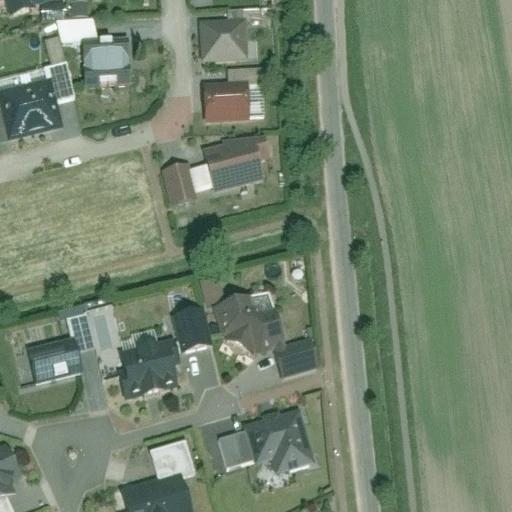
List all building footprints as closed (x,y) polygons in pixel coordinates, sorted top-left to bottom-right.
[(70,20),(87,19),(87,3),(69,4),(70,20)] [(39,7),(40,23),(63,21),(62,5),(39,7)] [(198,22),(200,65),(248,63),(246,20),(198,22)] [(63,42),(65,84),(112,82),(111,40),(63,42)] [(0,73),(0,139),(49,128),(43,102),(55,99),(46,63),(0,73)] [(202,87),(203,122),(258,120),(256,85),(202,87)] [(179,152),(188,196),(242,184),(237,162),(249,159),(244,138),(179,152)] [(225,301),(198,306),(204,344),(227,356),(260,351),(253,312),(228,316),(225,301)] [(52,339),(0,353),(11,390),(62,376),(52,339)] [(155,343),(90,355),(99,402),(164,391),(155,343)] [(220,429),(232,467),(247,463),(251,477),(292,464),(276,412),(220,429)] [(0,501),(15,496),(0,459),(0,501)] [(187,511),(180,484),(122,500),(125,511),(187,511)]
